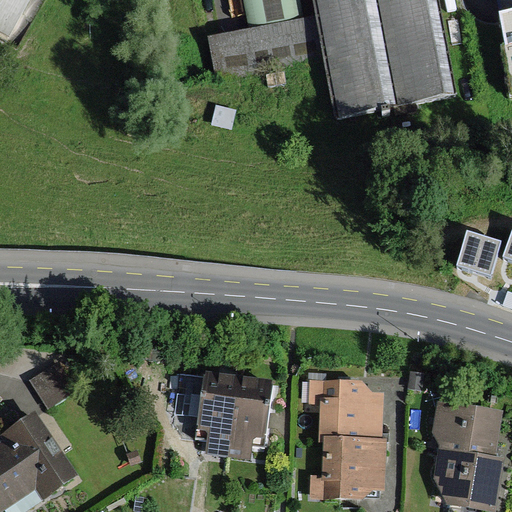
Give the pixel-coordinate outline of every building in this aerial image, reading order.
[(0,0),(0,33),(9,38),(30,0),(0,0)] [(209,42),(216,81),(321,61),(314,20),(294,24),(289,0),(255,0),(262,31),(209,42)] [(454,96),(435,0),(310,0),(333,119),(454,96)] [(511,0),(496,0),(499,14),(511,11),(511,0)] [(511,11),(499,14),(511,71),(511,11)] [(502,243),(468,233),(457,268),(475,274),(491,279),(502,243)] [(511,233),(503,260),(511,262),(511,233)] [(76,393),(58,365),(30,384),(47,411),(76,393)] [(208,453),(228,456),(238,386),(205,381),(197,439),(209,441),(208,453)] [(317,439),(321,439),(381,439),(381,394),(368,394),(361,382),(309,381),(309,404),(317,404),(317,439)] [(271,390),(238,386),(228,456),(250,459),(251,446),(263,448),(271,390)] [(442,449),(494,458),(502,416),(440,406),(435,435),(442,449)] [(0,446),(0,511),(3,511),(34,492),(39,499),(71,478),(32,419),(0,440),(3,445),(0,446)] [(381,439),(321,439),(321,480),(310,480),(310,501),(361,501),(371,492),(384,492),(385,439),(381,439)] [(504,460),(494,458),(442,449),(437,479),(447,503),(495,511),(504,460)]
